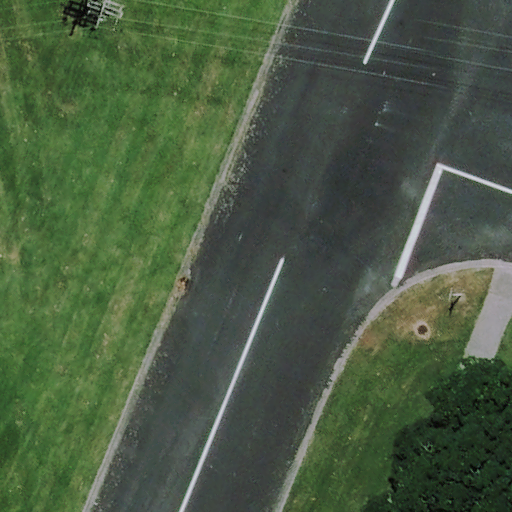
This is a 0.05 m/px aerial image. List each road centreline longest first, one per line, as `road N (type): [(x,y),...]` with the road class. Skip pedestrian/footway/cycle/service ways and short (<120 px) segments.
road 1 (residential): [(339,128),(184,511)]
road 2 (residential): [(339,128),(511,191)]
road 3 (residential): [(395,0),(339,128)]
